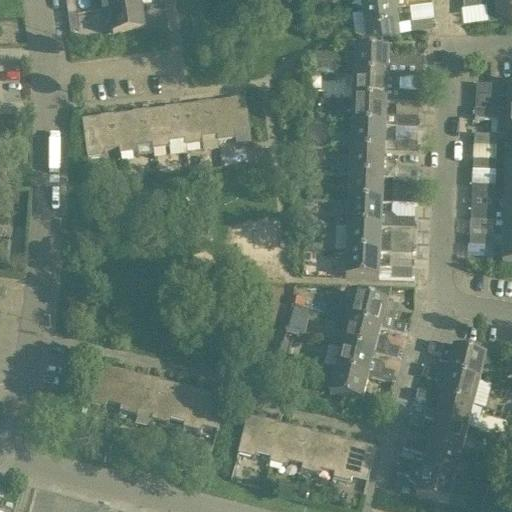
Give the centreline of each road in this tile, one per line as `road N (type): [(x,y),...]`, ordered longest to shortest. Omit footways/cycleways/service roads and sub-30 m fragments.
road 1 (residential): [(9,457),(45,249),(38,0)]
road 2 (residential): [(511,313),(455,306),(438,288),(451,41)]
road 3 (residential): [(223,511),(9,457)]
